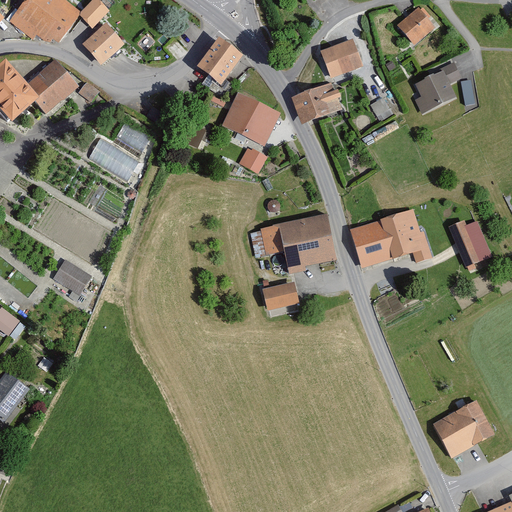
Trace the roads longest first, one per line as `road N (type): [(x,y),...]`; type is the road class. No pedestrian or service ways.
road 1 (tertiary): [(441,494),(369,320),(323,175),(282,89)]
road 2 (unclassified): [(223,20),(183,67),(138,88),(112,84),(52,51),(0,49)]
road 3 (unknown): [(131,87),(119,100),(0,152)]
road 4 (residential): [(391,0),(330,23),(282,89)]
